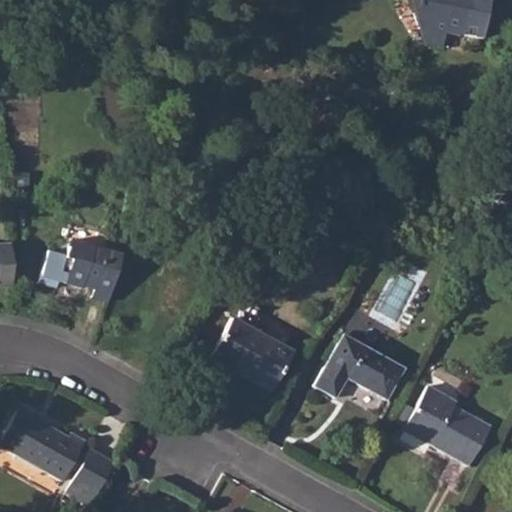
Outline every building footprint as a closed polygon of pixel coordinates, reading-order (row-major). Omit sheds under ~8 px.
[(462,33),(484,36),(490,0),(408,0),(427,48),(441,50),(444,32),(462,35),(462,33)] [(111,297),(125,248),(109,243),(107,249),(70,238),(65,256),(50,252),(41,279),(79,290),(80,285),(92,289),(91,292),(111,297)] [(0,291),(14,291),(13,248),(0,248),(0,291)] [(297,354),(236,319),(214,357),(275,392),(297,354)] [(404,368),(343,334),(314,385),(336,397),(347,378),(386,399),(404,368)] [(432,445),(469,466),(491,426),(455,406),(457,402),(428,386),(415,410),(406,425),(434,441),(432,445)] [(432,445),(434,441),(406,425),(415,410),(404,404),(395,421),(405,427),(404,429),(432,445)] [(63,495),(90,510),(116,463),(90,448),(87,451),(15,408),(0,432),(0,450),(67,488),(63,495)]
